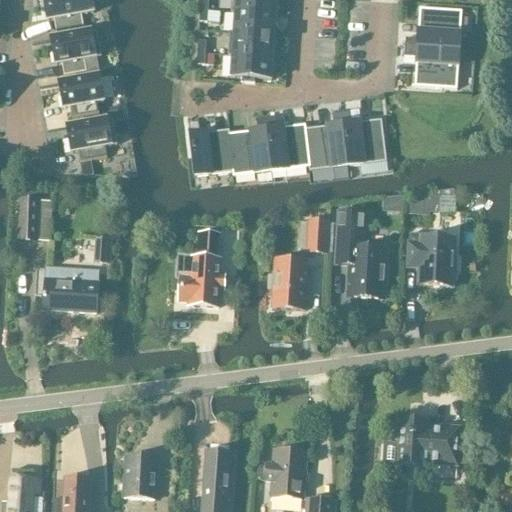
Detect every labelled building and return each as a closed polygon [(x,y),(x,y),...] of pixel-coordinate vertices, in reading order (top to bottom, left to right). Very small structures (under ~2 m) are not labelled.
[(43,0),(47,23),(54,22),(56,33),(89,27),(87,16),(99,14),(96,0),(43,0)] [(202,0),(200,0),(199,12),(207,12),(208,0),(202,0)] [(231,0),(231,14),(267,16),(276,17),(276,6),(276,0),(231,0)] [(405,40),(404,52),(459,55),(462,14),(420,11),(418,41),(405,40)] [(199,12),(199,24),(207,24),(207,12),(199,12)] [(229,34),(229,35),(266,38),(274,38),(275,18),(276,17),(267,16),(231,14),(231,15),(235,15),(234,35),(229,34)] [(103,32),(51,42),(55,67),(61,66),(64,78),(92,72),(90,61),(107,58),(103,32)] [(229,36),(228,57),(264,59),(273,60),(274,39),(274,38),(266,38),(229,35),(229,36)] [(197,43),(197,55),(205,55),(205,43),(197,43)] [(404,52),(404,59),(417,59),(415,89),(457,92),(459,55),(404,52)] [(197,55),(196,67),(204,67),(205,55),(197,55)] [(228,58),(233,58),(231,80),(241,80),(240,85),(254,86),(255,81),(263,82),(271,82),(273,61),(273,60),(264,59),(228,57),(228,58)] [(105,78),(59,86),(63,111),(69,110),(71,121),(105,115),(103,104),(109,103),(105,78)] [(351,115),(341,117),(348,169),(386,164),(381,123),(352,126),(351,115)] [(333,128),(305,132),(310,169),(309,169),(309,173),(348,169),(341,117),(332,118),(333,128)] [(274,119),(266,120),(272,174),(309,169),(310,169),(305,132),(305,127),(276,131),(274,119)] [(118,120),(67,130),(71,155),(77,154),(79,165),(113,159),(111,148),(123,146),(118,120)] [(229,137),(227,137),(232,175),(232,179),(241,178),(264,175),(272,174),(266,120),(257,121),(255,121),(257,133),(236,136),(229,137)] [(198,124),(188,125),(190,137),(189,137),(194,179),(218,176),(232,175),(227,137),(227,133),(213,135),(199,136),(198,124)] [(38,245),(40,202),(39,202),(39,195),(20,194),(20,202),(19,202),(17,244),(38,245)] [(337,241),(335,267),(350,267),(348,299),(382,302),(383,288),(387,288),(388,270),(384,269),(385,254),(362,252),(364,216),(338,215),(338,217),(337,241)] [(308,223),(306,255),(327,256),(329,224),(308,223)] [(409,236),(408,269),(419,269),(418,288),(452,290),(452,275),(456,272),(457,260),(453,257),(454,242),(433,241),(430,237),(424,237),(409,236)] [(180,280),(178,308),(218,311),(220,280),(218,280),(219,262),(216,262),(218,238),(199,237),(197,261),(191,260),(190,280),(180,280)] [(108,253),(94,253),(94,268),(108,268),(108,253)] [(267,277),(267,291),(272,292),(271,311),(304,313),(307,265),(274,263),(273,278),(267,277)] [(46,283),(44,313),(96,316),(98,286),(99,274),(78,273),(47,271),(46,283)] [(383,445),(382,467),(402,468),(425,470),(425,464),(440,465),(440,467),(457,469),(457,467),(470,467),(471,441),(459,440),(459,430),(443,429),(442,431),(427,430),(428,425),(400,423),(398,446),(383,445)] [(258,475),(258,476),(258,477),(258,478),(258,479),(259,480),(259,481),(260,482),(261,483),(262,483),(263,484),(264,484),(265,484),(271,484),(270,500),(302,502),(306,455),(274,453),(273,468),(266,468),(265,468),(264,468),(263,468),(262,469),(261,469),(260,470),(259,471),(259,472),(258,472),(258,473),(258,474),(258,475)] [(206,454),(201,511),(225,511),(230,456),(206,454)] [(126,459),(123,501),(155,503),(157,461),(126,459)] [(31,511),(32,495),(38,495),(39,485),(33,484),(33,483),(11,481),(10,504),(1,504),(0,511),(31,511)] [(52,510),(51,511),(88,511),(90,482),(64,481),(63,502),(52,501),(52,510)] [(332,511),(333,505),(305,503),(304,511),(332,511)]
